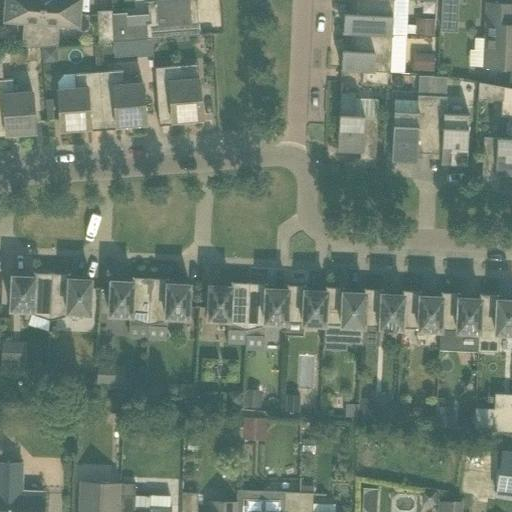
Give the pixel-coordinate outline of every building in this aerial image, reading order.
[(39,47),(42,0),(6,0),(5,20),(23,21),(21,49),(39,47)] [(42,0),(39,47),(58,46),(59,24),(77,25),(79,0),(42,0)] [(198,33),(197,4),(196,2),(194,0),(160,0),(145,1),(146,3),(148,2),(150,24),(145,24),(147,39),(151,39),(191,36),(191,34),(198,33)] [(392,35),(393,0),(355,0),(355,14),(344,14),(343,33),(354,33),(392,35)] [(440,0),(440,30),(458,30),(458,0),(440,0)] [(511,3),(486,2),(483,68),(511,69),(511,3)] [(113,42),(112,11),(97,11),(98,42),(113,42)] [(147,39),(145,24),(127,25),(127,13),(112,14),(113,42),(136,40),(147,39)] [(434,34),(434,18),(416,17),(415,33),(434,34)] [(341,70),(362,71),(387,72),(390,72),(392,35),(354,33),(353,51),(342,51),(341,70)] [(152,55),(151,39),(147,39),(136,40),(137,56),(152,55)] [(434,70),(434,53),(412,52),(412,69),(434,70)] [(171,121),(184,120),(202,119),(199,80),(180,81),(179,65),(154,67),(158,118),(171,117),(171,121)] [(123,70),(99,72),(103,123),(115,122),(115,126),(146,123),(143,84),(124,86),(123,70)] [(387,72),(362,71),(361,83),(387,84),(387,72)] [(90,124),(103,123),(99,72),(74,74),(76,89),(57,91),(60,130),(91,127),(90,124)] [(417,74),(417,92),(446,92),(446,75),(417,74)] [(0,130),(5,130),(5,134),(36,132),(33,93),(14,94),(13,79),(0,79),(0,130)] [(478,82),(477,100),(502,101),(503,87),(478,82)] [(355,94),(340,93),(337,151),(360,152),(360,160),(375,160),(377,116),(354,115),(355,94)] [(429,154),(432,96),(417,95),(417,112),(393,111),(391,161),(416,162),(417,153),(429,154)] [(446,97),(432,96),(429,154),(441,154),(440,164),(466,165),(469,115),(445,113),(446,97)] [(507,139),(484,137),(482,181),(497,182),(497,174),(511,174),(511,117),(508,117),(507,139)] [(49,320),(51,274),(33,273),(33,277),(12,276),(10,310),(32,311),(32,313),(49,319),(49,320)] [(51,274),(49,320),(50,320),(50,319),(68,315),(68,313),(89,314),(91,280),(70,279),(70,275),(51,274)] [(148,325),(150,278),(132,278),(132,282),(111,281),(109,315),(130,316),(130,318),(147,323),(147,325),(148,325)] [(168,279),(150,278),(148,325),(149,325),(149,324),(166,320),(166,317),(188,318),(189,284),(168,283),(168,279)] [(246,330),(247,330),(249,283),(231,283),(230,287),(209,285),(207,319),(229,321),(229,323),(246,328),(246,330)] [(267,284),(249,283),(247,330),(247,328),(265,325),(265,322),(286,323),(287,320),(286,320),(287,289),(286,289),(267,288),(267,284)] [(304,321),(304,324),(322,325),(325,325),(325,322),(324,322),(326,291),(325,291),(305,290),(305,286),(287,285),(286,289),(287,289),(286,320),(287,320),(304,321)] [(322,325),(321,348),(344,349),(345,326),(363,327),(364,324),(363,324),(364,293),(363,293),(344,292),(344,288),(325,287),(325,291),(326,291),(324,322),(325,322),(325,325),(322,325)] [(402,329),(402,326),(401,326),(403,295),(402,295),(382,294),(383,290),(364,289),(363,293),(364,293),(363,324),(364,324),(380,325),(380,328),(402,329)] [(402,291),(402,295),(403,295),(401,326),(402,326),(418,327),(418,330),(441,331),(441,328),(440,328),(441,297),(421,296),(421,292),(402,291)] [(440,328),(441,328),(441,331),(439,351),(456,351),(457,332),(478,333),(479,333),(479,330),(478,329),(480,299),(479,299),(460,298),(460,294),(441,293),(441,297),(440,328)] [(478,333),(477,352),(498,353),(499,334),(511,334),(511,300),(498,300),(498,296),(479,295),(479,299),(480,299),(478,329),(479,330),(479,333),(478,333)] [(23,361),(22,341),(1,341),(2,362),(23,361)] [(116,367),(98,366),(97,384),(115,385),(116,367)] [(192,386),(180,386),(179,398),(192,399),(192,386)] [(109,398),(109,413),(123,413),(123,399),(109,398)] [(435,425),(455,425),(456,405),(436,404),(435,425)] [(457,407),(456,427),(474,428),(475,408),(457,407)] [(474,429),(511,432),(511,415),(511,414),(511,415),(495,414),(496,408),(476,408),(474,429)] [(395,422),(395,411),(384,410),(383,421),(395,422)] [(244,417),(243,431),(267,432),(267,418),(244,417)] [(511,498),(511,452),(502,451),(496,497),(511,498)] [(42,511),(44,493),(14,492),(15,480),(21,480),(22,464),(0,463),(0,511),(42,511)] [(118,511),(120,484),(80,483),(78,511),(118,511)] [(136,485),(120,484),(118,511),(170,511),(171,509),(150,508),(151,497),(136,496),(136,485)] [(359,511),(375,511),(376,487),(360,486),(359,511)] [(238,491),(237,511),(299,511),(300,492),(285,492),(238,491)] [(312,511),(313,492),(300,492),(299,511),(312,511)] [(235,511),(236,503),(211,502),(210,511),(196,511),(197,493),(181,493),(180,511),(235,511)] [(436,500),(436,511),(460,511),(460,499),(436,500)]
